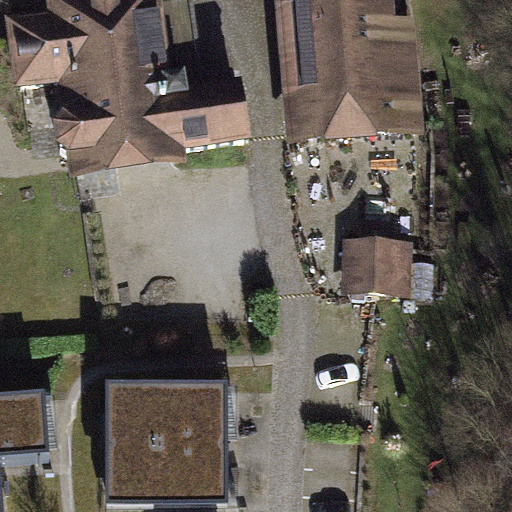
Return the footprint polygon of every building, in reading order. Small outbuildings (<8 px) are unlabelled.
[(252,151),(244,92),(190,99),(189,87),(175,89),(164,5),(163,0),(52,0),(54,8),(14,14),(16,30),(7,31),(17,102),(61,95),(65,126),(51,138),(54,162),(68,167),(72,196),(189,179),(187,160),(252,151)] [(395,0),(274,0),(287,142),(425,130),(415,8),(396,10),(395,0)] [(414,249),(348,247),(346,302),(413,304),(414,249)] [(227,400),(115,402),(116,510),(228,508),(227,400)] [(46,410),(0,412),(0,466),(50,463),(46,410)]
